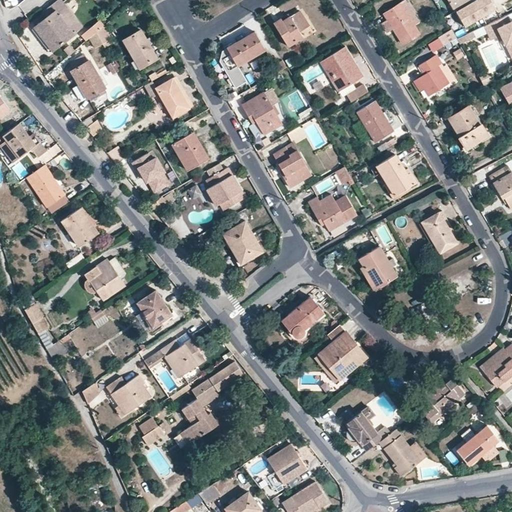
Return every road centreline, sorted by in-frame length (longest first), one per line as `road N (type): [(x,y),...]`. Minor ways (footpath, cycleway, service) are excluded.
road 1 (residential): [(311,265),(388,343),(425,358),(473,346),(498,316),(504,290),(496,256),(339,0)]
road 2 (residential): [(215,311),(0,46)]
road 3 (residential): [(182,44),(298,249)]
road 4 (residential): [(373,506),(229,328)]
road 5 (residential): [(373,506),(511,480)]
road 6 (residential): [(125,511),(66,396)]
